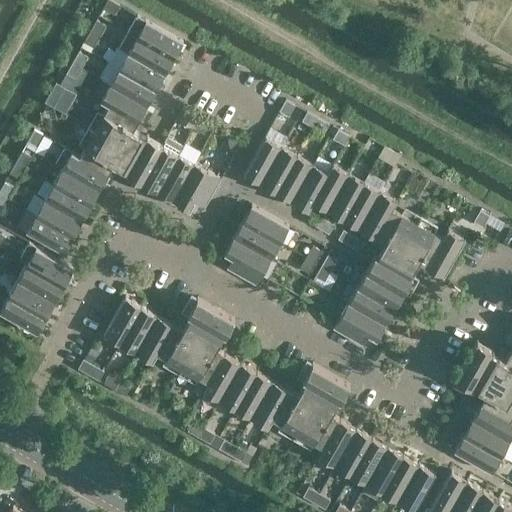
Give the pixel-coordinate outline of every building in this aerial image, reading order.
[(114,13),(120,3),(113,0),(106,0),(103,6),(114,13)] [(184,40),(147,18),(137,13),(128,30),(175,57),(184,40)] [(96,18),(90,29),(100,34),(106,23),(96,18)] [(93,46),(100,34),(90,29),(84,40),(93,46)] [(166,72),(175,57),(128,30),(119,46),(128,51),(128,50),(166,72)] [(78,50),(73,60),(82,65),(87,55),(78,50)] [(157,87),(166,72),(128,50),(128,51),(119,66),(157,87)] [(66,72),(75,77),(82,65),(73,60),(66,72)] [(148,103),(157,87),(119,66),(110,81),(148,103)] [(45,100),(54,105),(64,86),(56,81),(45,100)] [(139,119),(148,103),(110,81),(101,98),(109,103),(110,102),(139,119)] [(288,115),(295,103),(285,98),(279,109),(288,115)] [(110,102),(109,103),(95,128),(137,152),(147,135),(134,127),(139,119),(110,102)] [(176,117),(194,127),(199,117),(188,111),(187,111),(181,108),(176,117)] [(312,125),(318,116),(306,110),(301,119),(312,125)] [(318,116),(312,125),(323,132),(329,122),(318,116)] [(204,132),(209,123),(199,117),(194,127),(204,132)] [(37,144),(43,133),(34,128),(28,139),(37,144)] [(114,162),(121,166),(127,169),(137,152),(95,128),(80,154),(79,155),(109,171),(114,162)] [(344,143),(349,134),(338,128),(332,137),(344,143)] [(126,171),(141,180),(163,142),(148,134),(147,135),(137,152),(127,169),(126,171)] [(141,180),(158,189),(179,152),(184,144),(168,134),(163,142),(141,180)] [(265,134),(244,171),(260,181),(281,143),(265,134)] [(276,189),(297,152),(281,143),(260,181),(276,189)] [(99,187),(109,171),(79,155),(80,154),(65,145),(55,162),(62,166),(62,165),(99,187)] [(22,149),(16,159),(25,165),(31,154),(22,149)] [(158,189),(173,198),(195,161),(179,152),(158,189)] [(297,152),(276,189),(292,199),(313,161),(297,152)] [(19,177),(25,165),(16,159),(9,172),(19,177)] [(205,205),(222,176),(195,161),(173,198),(190,208),(195,199),(205,205)] [(292,199),(308,208),(309,208),(314,200),(313,199),(328,170),(327,169),(313,161),(292,199)] [(350,171),(333,161),(332,161),(327,169),(328,170),(313,199),(314,200),(329,208),(350,171)] [(91,202),(99,187),(62,165),(62,166),(53,181),(91,202)] [(329,208),(344,217),(365,180),(350,171),(329,208)] [(360,226),(382,189),(365,180),(344,217),(360,226)] [(4,181),(0,187),(0,191),(8,196),(13,186),(4,181)] [(82,218),(91,202),(53,181),(44,196),(82,218)] [(382,189),(360,226),(376,235),(392,206),(393,206),(398,198),(382,189)] [(35,212),(73,233),(82,218),(44,196),(35,212)] [(252,202),(243,219),(280,240),(290,224),(252,202)] [(392,206),(376,235),(386,241),(378,254),(394,263),(418,221),(393,206),(392,206)] [(482,225),(489,213),(480,208),(473,220),(482,225)] [(308,217),(309,221),(318,226),(324,217),(312,210),(308,217)] [(26,228),(63,250),(73,233),(35,212),(26,228)] [(318,226),(328,232),(334,223),(324,217),(318,226)] [(243,219),(234,234),(271,256),(280,240),(243,219)] [(418,259),(427,265),(444,235),(443,235),(418,221),(394,263),(411,273),(418,259)] [(448,227),(443,235),(444,235),(427,265),(444,274),(466,237),(448,227)] [(349,243),(354,234),(343,228),(338,237),(349,243)] [(233,256),(227,267),(256,283),(271,256),(234,234),(224,251),(233,256)] [(354,234),(349,243),(357,248),(361,247),(365,240),(354,234)] [(73,266),(36,244),(29,240),(19,257),(26,261),(26,260),(64,282),(73,266)] [(315,260),(321,249),(312,244),(306,255),(315,260)] [(376,252),(367,268),(367,269),(404,290),(413,274),(411,273),(394,263),(378,254),(376,252)] [(321,264),(330,269),(336,258),(327,253),(321,264)] [(300,266),(309,271),(315,260),(306,255),(300,266)] [(17,276),(55,298),(64,282),(26,260),(26,261),(17,276)] [(330,269),(321,264),(315,275),(324,280),(330,269)] [(358,285),(395,306),(404,290),(367,269),(358,285)] [(8,292),(46,313),(55,298),(17,276),(8,292)] [(395,306),(358,285),(349,300),(386,321),(395,306)] [(46,313),(8,292),(0,305),(0,308),(37,330),(46,313)] [(104,332),(120,342),(141,304),(126,294),(104,332)] [(187,314),(190,315),(206,324),(216,307),(197,296),(187,314)] [(369,333),(377,338),(386,321),(349,300),(334,327),(363,344),(369,333)] [(141,304),(120,342),(136,351),(158,313),(141,304)] [(216,307),(206,324),(223,334),(225,335),(235,317),(216,307)] [(158,351),(157,351),(174,322),(158,313),(136,351),(153,360),(158,351)] [(157,351),(158,351),(183,366),(206,324),(190,315),(183,327),(174,322),(157,351)] [(216,346),(223,334),(206,324),(183,366),(208,380),(209,381),(225,352),(216,346)] [(484,368),(493,351),(494,349),(477,339),(467,357),(484,368)] [(511,348),(505,358),(493,351),(484,368),(511,383),(511,348)] [(219,398),(241,361),(225,352),(209,381),(208,380),(203,389),(219,398)] [(473,386),(474,384),(484,368),(467,357),(456,376),(473,386)] [(78,367),(98,378),(104,369),(83,358),(78,367)] [(257,370),(241,361),(219,398),(235,408),(257,370)] [(303,379),(305,381),(322,390),(332,373),(313,362),(303,379)] [(511,418),(511,417),(511,415),(511,383),(484,368),(474,384),(487,392),(481,401),(511,418)] [(257,370),(235,408),(251,417),(273,379),(257,370)] [(103,381),(114,387),(120,378),(109,372),(103,381)] [(332,373),(322,390),(338,400),(340,401),(350,383),(332,373)] [(114,387),(126,394),(131,384),(120,378),(114,387)] [(289,388),(273,379),(251,417),(268,426),(273,418),(272,417),(289,388)] [(298,393),(289,388),(272,417),(273,418),(298,432),(322,390),(305,381),(298,393)] [(298,432),(323,446),(324,447),(341,418),(331,412),(338,400),(322,390),(298,432)] [(473,416),(510,438),(511,434),(511,417),(511,418),(481,401),(473,416)] [(463,432),(501,454),(510,438),(473,416),(463,432)] [(341,418),(324,447),(323,446),(319,455),(334,464),(356,427),(341,418)] [(198,435),(203,426),(192,419),(187,428),(198,435)] [(203,426),(198,435),(209,441),(215,432),(203,426)] [(334,464),(350,473),(371,435),(356,427),(334,464)] [(454,449),(491,470),(501,454),(463,432),(454,449)] [(350,473),(365,482),(387,444),(371,435),(350,473)] [(219,446),(230,453),(235,443),(224,437),(219,446)] [(230,453),(241,459),(246,450),(235,443),(230,453)] [(402,453),(387,444),(365,482),(366,482),(362,489),(377,498),(381,491),(402,453)] [(381,491),(397,500),(418,462),(402,453),(381,491)] [(418,462),(397,500),(414,509),(435,472),(418,462)] [(430,505),(441,511),(447,511),(467,478),(451,469),(430,505)] [(447,511),(468,511),(483,487),(467,478),(447,511)] [(303,494),(313,500),(319,491),(308,485),(303,494)] [(468,511),(489,511),(499,496),(483,487),(468,511)] [(330,498),(319,491),(313,500),(325,507),(330,498)] [(510,511),(511,510),(511,503),(499,496),(489,511),(510,511)] [(334,511),(333,511),(348,511),(350,509),(339,503),(334,511)]
